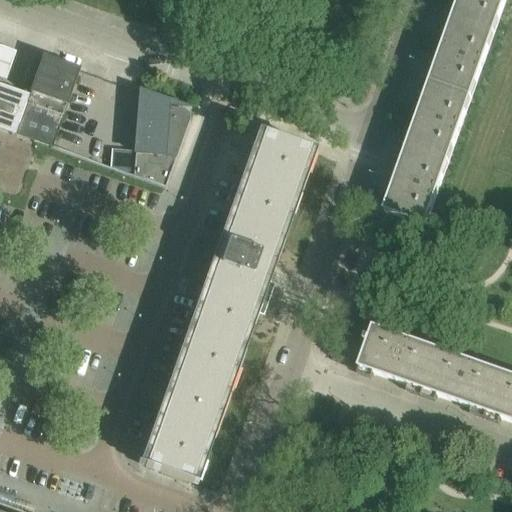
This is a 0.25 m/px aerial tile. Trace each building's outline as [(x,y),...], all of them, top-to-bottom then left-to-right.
[(462,0),(454,23),(495,37),(507,0),(462,0)] [(454,23),(432,87),(472,101),(495,37),(454,23)] [(15,61),(0,55),(0,86),(5,88),(15,61)] [(43,59),(29,98),(15,138),(27,143),(52,152),(80,73),(43,59)] [(432,87),(409,152),(449,166),(472,101),(432,87)] [(0,133),(15,138),(29,98),(0,88),(0,133)] [(186,113),(182,112),(139,108),(133,181),(165,192),(189,124),(190,120),(189,116),(186,113)] [(257,306),(311,154),(263,137),(145,470),(193,487),(257,306)] [(426,229),(449,166),(409,152),(386,215),(426,229)] [(361,372),(425,395),(439,354),(375,331),(361,372)] [(504,377),(439,354),(425,395),(489,417),(504,377)] [(511,380),(504,377),(489,417),(511,425),(511,380)]
